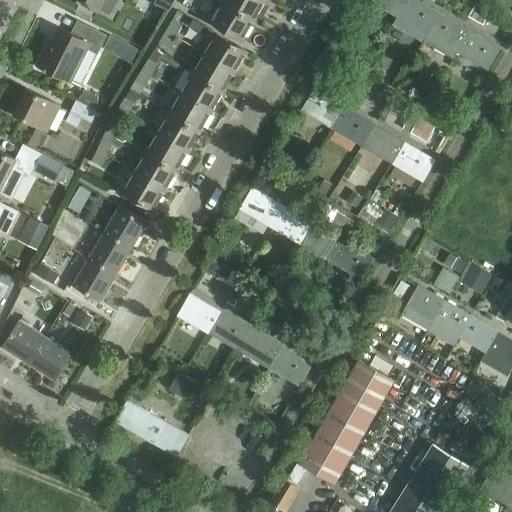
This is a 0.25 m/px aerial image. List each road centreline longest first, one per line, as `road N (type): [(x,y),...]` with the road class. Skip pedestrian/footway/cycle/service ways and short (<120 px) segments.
road 1 (residential): [(238,511),(511,52)]
road 2 (residential): [(63,434),(321,0)]
road 3 (residential): [(187,511),(63,434)]
